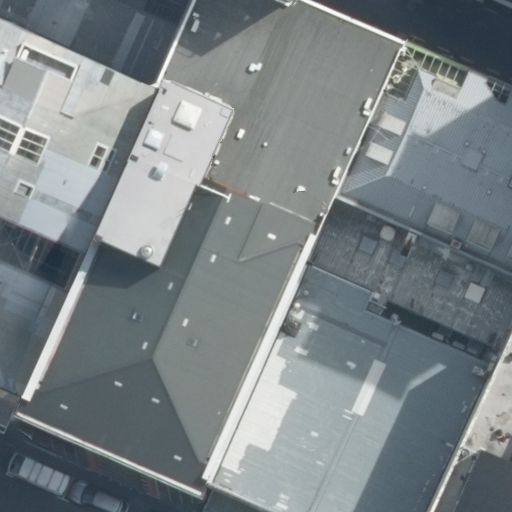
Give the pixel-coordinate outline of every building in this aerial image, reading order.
[(200,0),(0,0),(0,403),(15,410),(200,0)] [(306,7),(286,0),(200,0),(15,410),(195,504),(297,270),(397,41),(306,7)] [(511,0),(492,0),(511,9),(511,0)] [(511,93),(397,41),(297,270),(495,362),(510,335),(511,329),(511,93)] [(297,270),(195,504),(214,511),(427,511),(495,362),(297,270)] [(511,511),(511,336),(510,335),(495,362),(427,511),(511,511)]
